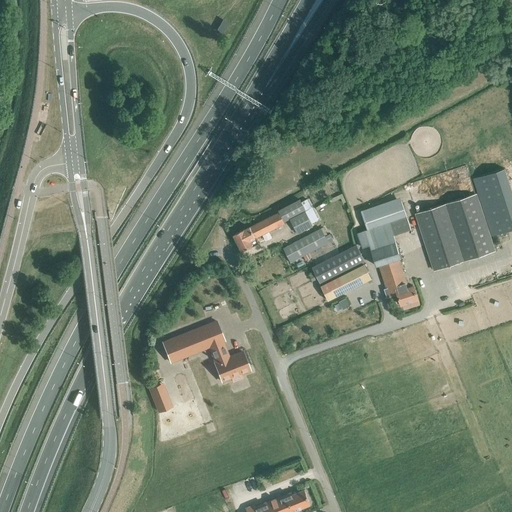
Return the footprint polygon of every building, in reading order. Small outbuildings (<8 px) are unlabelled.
[(216,30),(222,33),(229,23),(223,19),(216,30)] [(502,168),(471,178),(490,236),(511,228),(511,198),(506,180),(502,168)] [(476,201),(473,194),(415,213),(434,271),(492,252),(476,201)] [(278,211),(279,212),(244,231),(244,229),(234,234),(242,251),(252,246),(258,243),(255,238),(284,223),(284,222),(289,219),(296,233),(312,225),(311,223),(319,219),(312,206),(312,207),(308,198),(306,199),(305,196),(300,198),(300,199),(278,211)] [(401,304),(403,304),(405,308),(420,303),(414,286),(409,288),(399,258),(401,257),(394,234),(411,229),(407,216),(409,216),(402,197),(362,210),(368,229),(358,232),(363,247),(370,244),(377,265),(379,264),(387,288),(385,289),(388,297),(398,293),(401,304)] [(330,234),(325,236),(321,228),(284,248),(291,262),(303,255),(306,260),(312,258),(309,252),(333,240),(330,234)] [(364,261),(365,261),(357,244),(312,267),(327,298),(372,277),(364,261)] [(500,264),(459,274),(462,288),(504,278),(500,264)] [(343,308),(351,304),(348,297),(339,301),(343,308)] [(225,340),(217,321),(163,342),(171,362),(210,346),(216,362),(215,362),(222,381),(232,377),(232,375),(240,372),(240,374),(250,370),(243,351),(229,357),(223,341),(225,340)] [(149,387),(158,411),(173,405),(163,381),(149,387)] [(246,507),(247,511),(299,511),(299,509),(311,504),(305,489),(287,496),(286,494),(255,506),(254,504),(246,507)]
